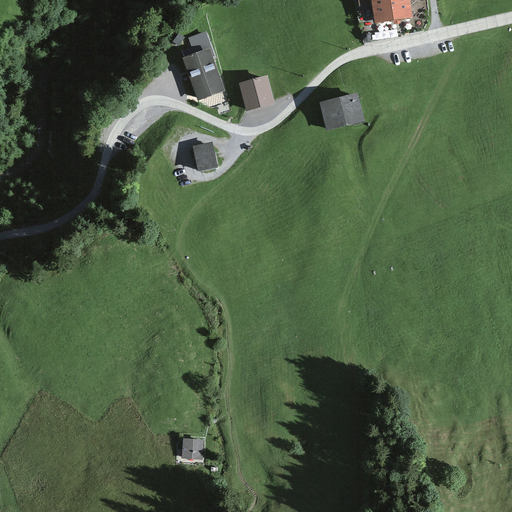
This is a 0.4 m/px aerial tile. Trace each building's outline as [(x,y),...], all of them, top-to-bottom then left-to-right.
[(372,0),(375,21),(411,16),(409,0),(372,0)] [(206,45),(181,54),(198,98),(223,88),(206,45)] [(238,84),(246,111),(275,104),(267,76),(238,84)] [(323,101),(330,128),(363,119),(356,92),(323,101)] [(195,145),(200,169),(217,166),(212,141),(195,145)] [(203,438),(185,437),(184,457),(202,458),(203,438)]
